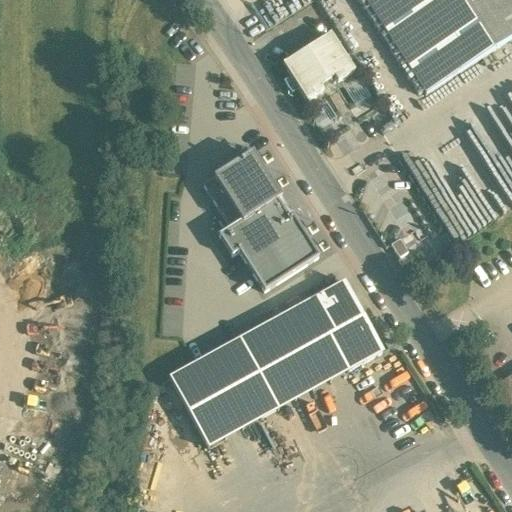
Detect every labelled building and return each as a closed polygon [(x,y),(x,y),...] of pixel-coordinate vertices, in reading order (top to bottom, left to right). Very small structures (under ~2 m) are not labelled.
[(511,0),(362,0),(425,98),(511,41),(511,0)] [(329,37),(282,68),(306,105),(322,95),(319,89),(333,80),(337,85),(353,75),(329,37)] [(251,158),(202,190),(230,233),(240,226),(241,228),(277,205),(280,203),(251,158)] [(264,296),(318,262),(291,219),(288,221),(277,205),(241,228),(240,226),(230,233),(218,240),(231,261),(238,256),(264,296)] [(399,242),(390,248),(398,261),(407,256),(399,242)] [(344,286),(168,382),(207,452),(346,375),(346,376),(382,356),(344,286)] [(511,378),(490,393),(511,426),(511,378)]
